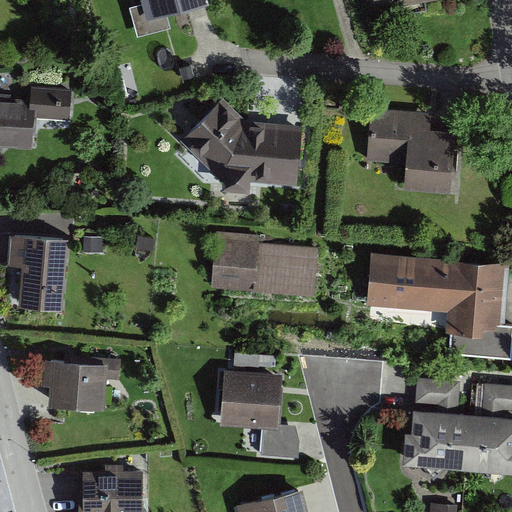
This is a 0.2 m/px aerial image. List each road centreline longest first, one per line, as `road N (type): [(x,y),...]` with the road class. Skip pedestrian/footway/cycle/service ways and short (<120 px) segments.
road 1 (residential): [(359,511),(316,371)]
road 2 (residential): [(32,511),(0,392)]
